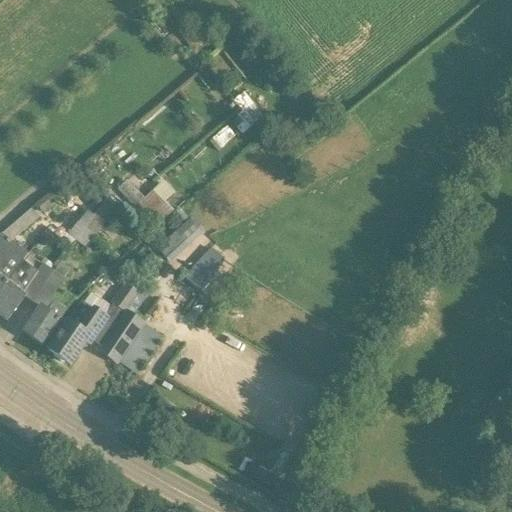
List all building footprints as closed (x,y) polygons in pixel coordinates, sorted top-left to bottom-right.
[(243,94),(233,103),(242,114),(231,123),(241,135),(263,117),(243,94)] [(227,130),(212,141),(220,150),(234,140),(227,130)] [(100,189),(107,181),(99,173),(92,181),(100,189)] [(145,200),(126,181),(117,190),(155,229),(172,212),(152,192),(145,200)] [(42,217),(52,208),(46,201),(36,210),(42,217)] [(1,236),(9,242),(10,243),(11,243),(39,219),(31,210),(1,236)] [(77,223),(66,235),(75,242),(84,250),(94,237),(77,223)] [(193,241),(180,228),(157,251),(170,264),(193,241)] [(65,232),(62,229),(58,229),(55,232),(54,236),(57,239),(61,239),(64,236),(65,232)] [(0,291),(23,263),(28,256),(1,236),(0,236),(0,291)] [(192,270),(207,286),(228,266),(213,250),(192,270)] [(37,274),(23,263),(0,291),(0,318),(6,323),(24,299),(31,304),(52,274),(43,267),(37,274)] [(52,274),(31,304),(39,310),(22,334),(42,348),(67,312),(51,300),(64,282),(52,274)] [(144,325),(133,317),(145,298),(124,284),(110,305),(112,307),(104,319),(81,304),(48,352),(53,356),(53,359),(62,365),(65,364),(70,367),(86,345),(89,347),(92,342),(102,349),(99,354),(117,366),(144,325)]
